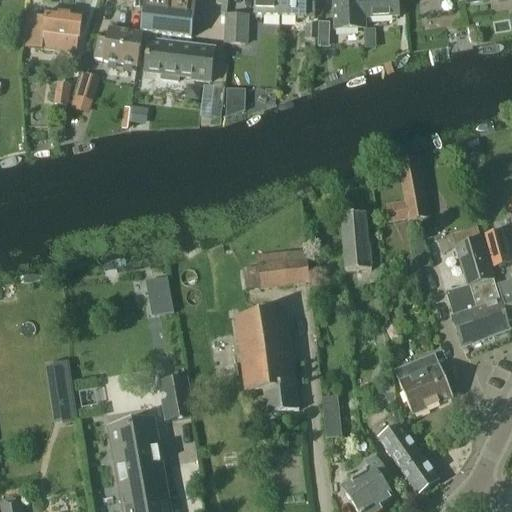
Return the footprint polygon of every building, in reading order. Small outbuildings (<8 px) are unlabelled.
[(195,0),(145,0),(144,10),(194,17),(195,0)] [(254,0),(254,18),(280,19),(280,0),(254,0)] [(280,0),(280,19),(315,21),(315,0),(280,0)] [(365,21),(364,0),(332,0),(334,32),(366,31),(365,21)] [(364,0),(365,21),(398,20),(397,0),(364,0)] [(194,17),(144,10),(141,34),(191,40),(194,17)] [(79,40),(82,18),(46,13),(45,19),(27,16),(23,49),(76,56),(78,40),(79,40)] [(246,45),(247,17),(225,16),(224,45),(246,45)] [(318,27),(305,27),(305,39),(317,40),(318,27)] [(136,68),(141,37),(109,32),(108,41),(98,39),(94,61),(136,68)] [(177,79),(190,81),(190,82),(209,85),(213,51),(148,43),(144,75),(160,77),(160,82),(176,84),(177,79)] [(89,116),(99,81),(80,76),(70,110),(89,116)] [(66,107),(69,88),(57,86),(54,105),(66,107)] [(146,127),(147,112),(131,110),(129,126),(146,127)] [(420,171),(399,175),(404,205),(425,201),(420,171)] [(428,219),(425,201),(385,208),(388,227),(428,219)] [(365,216),(354,217),(340,218),(346,275),(372,272),(369,248),(368,248),(365,216)] [(492,270),(511,265),(503,236),(485,241),(492,270)] [(467,289),(446,295),(453,318),(451,319),(460,348),(507,330),(481,242),(456,249),(467,289)] [(424,243),(413,245),(417,271),(429,269),(424,243)] [(281,255),(256,258),(258,268),(260,289),(260,291),(308,285),(304,252),(281,255)] [(245,291),(260,289),(258,268),(243,270),(245,291)] [(507,322),(511,321),(511,283),(498,287),(507,322)] [(258,316),(234,320),(244,396),(263,393),(264,398),(296,393),(285,313),(273,314),(272,304),(256,307),(258,316)] [(435,356),(422,361),(406,368),(399,370),(397,378),(400,384),(399,384),(412,417),(453,401),(440,368),(439,368),(435,356)] [(166,424),(193,419),(186,380),(159,385),(166,424)] [(77,423),(72,386),(57,389),(62,425),(77,423)] [(393,392),(386,393),(388,406),(395,405),(393,392)] [(296,393),(264,398),(264,400),(255,401),(257,418),(299,412),(296,393)] [(341,439),(338,409),(337,399),(322,400),(323,411),(327,441),(341,439)] [(109,430),(123,511),(169,511),(154,422),(109,430)] [(399,427),(379,441),(419,498),(439,483),(422,460),(399,427)] [(224,473),(238,471),(236,453),(221,455),(224,473)] [(381,511),(378,508),(393,497),(384,483),(390,479),(375,457),(365,465),(369,471),(341,489),(357,511),(381,511)] [(20,511),(19,503),(1,506),(2,511),(20,511)]
